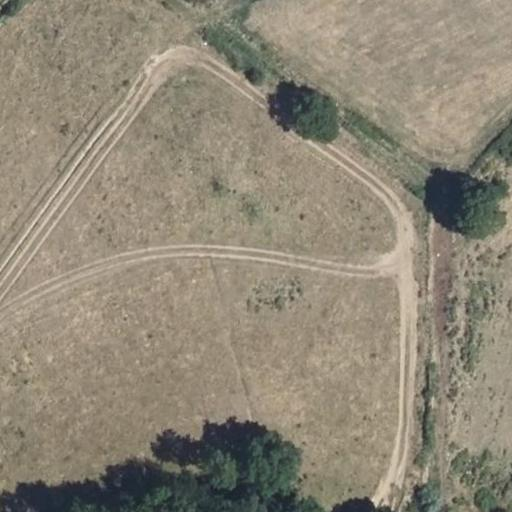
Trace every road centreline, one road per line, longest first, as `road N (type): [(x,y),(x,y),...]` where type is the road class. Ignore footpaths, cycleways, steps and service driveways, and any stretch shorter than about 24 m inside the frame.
road 1 (track): [(0,270),(152,66),(184,53),(383,195),(401,230),(398,472),(383,511)]
road 2 (track): [(170,0),(437,191)]
road 3 (track): [(437,191),(452,398),(444,511)]
